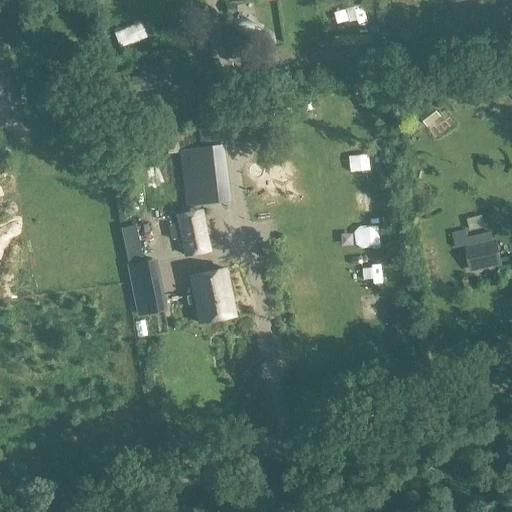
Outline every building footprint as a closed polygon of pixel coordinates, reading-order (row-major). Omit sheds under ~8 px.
[(122,0),(110,0),(113,10),(124,7),(122,0)] [(362,24),(355,6),(345,10),(351,28),(362,24)] [(241,10),(232,20),(255,40),(264,30),(241,10)] [(116,37),(120,48),(144,39),(141,29),(116,37)] [(339,114),(346,128),(363,118),(355,105),(339,114)] [(326,129),(322,106),(304,109),(308,132),(326,129)] [(220,128),(202,130),(203,143),(221,141),(220,128)] [(230,203),(223,145),(178,151),(185,208),(230,203)] [(212,251),(203,209),(175,215),(184,257),(212,251)] [(142,260),(136,226),(121,229),(127,263),(142,260)] [(490,226),(471,231),(474,241),(493,236),(490,226)] [(471,274),(501,266),(495,242),(465,249),(471,274)] [(167,311),(157,259),(127,265),(137,317),(167,311)] [(199,323),(235,316),(225,269),(190,276),(199,323)] [(300,312),(309,310),(305,292),(296,295),(300,312)]
